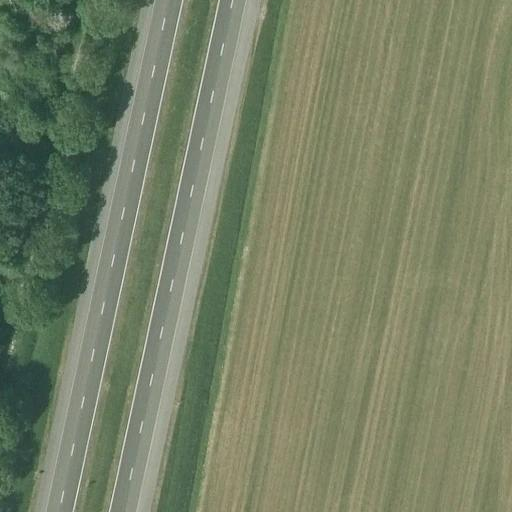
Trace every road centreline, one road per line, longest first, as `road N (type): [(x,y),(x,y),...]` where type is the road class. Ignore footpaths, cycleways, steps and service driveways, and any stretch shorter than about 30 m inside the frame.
road 1 (trunk): [(122,511),(232,0)]
road 2 (trunk): [(167,0),(58,511)]
